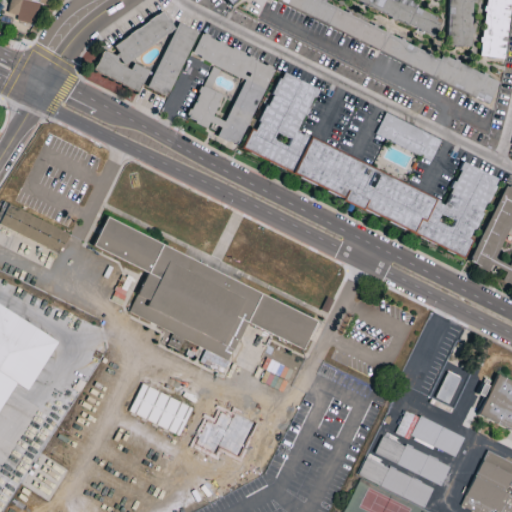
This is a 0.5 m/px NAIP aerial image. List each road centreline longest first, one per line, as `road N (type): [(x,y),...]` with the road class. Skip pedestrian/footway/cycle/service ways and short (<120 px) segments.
road 1 (secondary): [(30,98),(511,336)]
road 2 (secondary): [(511,312),(97,105)]
